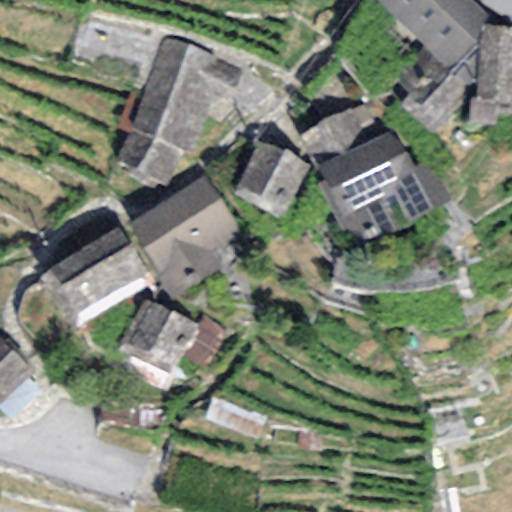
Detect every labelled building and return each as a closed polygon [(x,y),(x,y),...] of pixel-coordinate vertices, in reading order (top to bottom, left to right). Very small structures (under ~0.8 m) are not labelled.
[(488,15),(472,0),(374,0),(441,64),(449,73),(479,41),(479,24),(488,15)] [(511,27),(479,24),(479,41),(475,98),(468,97),(466,125),(493,127),(494,113),(511,113),(511,27)] [(242,68),(164,38),(115,164),(167,184),(180,150),(189,154),(212,96),(229,103),(242,68)] [(465,97),(431,68),(396,110),(430,139),(465,97)] [(351,109),(297,135),(313,168),(317,166),(380,136),(364,103),(351,109)] [(380,136),(317,166),(325,182),(318,186),(352,255),(413,226),(410,219),(450,200),(430,160),(413,169),(394,129),(380,136)] [(308,167),(256,143),(233,194),(285,218),(308,167)] [(239,234),(202,176),(124,225),(173,301),(221,270),(210,252),(239,234)] [(116,228),(41,277),(76,330),(151,281),(116,228)] [(142,300),(118,349),(172,376),(196,327),(142,300)] [(0,401),(29,376),(0,343),(0,401)]
